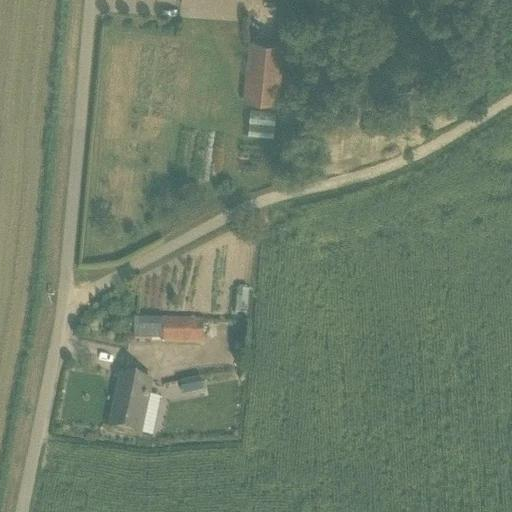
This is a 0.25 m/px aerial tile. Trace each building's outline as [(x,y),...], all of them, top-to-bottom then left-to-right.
[(282,45),(251,41),(245,101),(277,104),(282,45)] [(363,58),(389,59),(391,43),(364,41),(363,58)] [(272,137),(276,111),(252,107),(248,133),(272,137)] [(137,341),(163,342),(163,321),(138,320),(137,341)] [(143,438),(154,385),(121,378),(110,431),(143,438)] [(183,397),(203,393),(201,379),(180,383),(183,397)]
